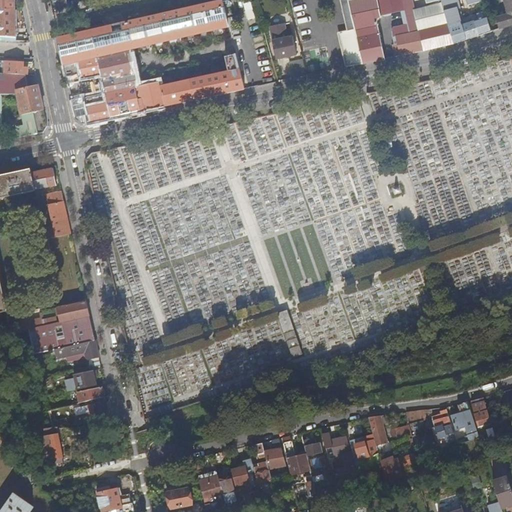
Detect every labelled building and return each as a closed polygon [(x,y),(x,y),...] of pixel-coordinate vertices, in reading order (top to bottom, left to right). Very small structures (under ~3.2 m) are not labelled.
[(0,0),(0,40),(16,41),(16,38),(17,38),(15,0),(0,0)] [(222,0),(58,38),(59,41),(66,77),(81,73),(82,79),(102,74),(103,83),(126,78),(137,76),(132,50),(228,27),(222,0)] [(363,63),(385,58),(378,27),(376,26),(379,18),(381,17),(381,16),(377,0),(344,0),(346,6),(350,6),(355,28),(362,62),(363,63)] [(377,0),(381,16),(404,11),(401,0),(377,0)] [(413,52),(424,50),(420,32),(415,12),(411,0),(401,0),(404,11),(408,25),(394,29),(391,33),(392,37),(393,37),(394,43),(397,42),(398,44),(392,45),(395,57),(413,52)] [(454,43),(491,31),(487,17),(482,19),(481,16),(478,17),(479,20),(472,21),(471,19),(466,21),(466,23),(462,25),(454,0),(467,0),(469,5),(478,2),(479,7),(483,6),(481,0),(441,0),(443,4),(454,43)] [(511,24),(511,0),(504,0),(509,14),(497,18),(500,29),(511,24)] [(424,50),(454,43),(443,4),(415,12),(420,32),(424,50)] [(109,18),(111,24),(121,21),(119,14),(109,17),(109,18)] [(79,31),(103,25),(101,19),(77,25),(79,31)] [(277,59),(297,55),(293,37),(289,38),(286,24),(269,27),(277,59)] [(355,35),(362,62),(355,28),(353,29),(355,35)] [(347,65),(362,62),(355,35),(353,29),(340,32),(347,65)] [(241,90),(244,89),(236,55),(225,57),(229,72),(211,76),(215,96),(241,90)] [(23,67),(23,62),(6,61),(5,68),(5,74),(26,75),(28,75),(28,67),(23,67)] [(17,90),(28,87),(26,75),(5,74),(0,73),(0,94),(1,94),(17,90)] [(126,78),(103,83),(105,93),(122,89),(140,86),(137,76),(126,78)] [(195,100),(215,96),(211,76),(190,80),(191,81),(194,95),(195,100)] [(105,93),(71,100),(73,106),(87,102),(88,107),(85,108),(87,115),(75,117),(76,120),(83,124),(145,111),(174,104),(192,101),(195,100),(194,95),(191,81),(190,80),(162,86),(161,82),(140,87),(140,86),(122,89),(105,93)] [(48,127),(38,85),(28,87),(17,90),(26,127),(18,129),(20,138),(44,133),(48,127)] [(0,198),(36,190),(32,173),(31,169),(18,171),(0,175),(0,312),(7,311),(0,275),(0,198)] [(36,190),(37,196),(47,194),(52,221),(51,221),(52,224),(53,224),(55,224),(54,221),(68,218),(58,172),(53,171),(53,169),(32,173),(36,190)] [(46,239),(72,233),(69,223),(59,225),(52,227),(51,227),(44,228),(46,239)] [(61,322),(90,316),(86,301),(58,308),(61,322)] [(54,349),(95,340),(90,316),(61,322),(45,326),(29,330),(34,354),(54,349)] [(17,333),(29,330),(45,326),(42,318),(15,324),(17,333)] [(303,354),(295,331),(286,334),(293,358),(303,354)] [(86,368),(101,365),(99,358),(95,340),(54,349),(57,359),(66,357),(79,354),(85,353),(86,361),(85,361),(86,368)] [(71,391),(96,385),(94,378),(93,374),(97,374),(97,371),(76,376),(76,378),(68,380),(71,391)] [(77,393),(80,403),(104,398),(102,387),(77,393)] [(492,423),(485,398),(479,400),(471,402),(479,428),(492,423)] [(77,425),(82,424),(109,418),(105,401),(88,405),(89,412),(74,415),(77,425)] [(468,437),(478,435),(468,403),(459,406),(461,414),(451,417),(457,434),(466,432),(468,437)] [(89,412),(88,405),(72,409),(74,415),(89,412)] [(51,422),(70,419),(69,408),(50,410),(51,422)] [(428,423),(426,410),(416,412),(415,413),(406,415),(409,427),(411,439),(411,441),(418,439),(417,435),(425,432),(428,423)] [(456,440),(447,411),(441,413),(442,415),(439,416),(440,419),(433,421),(435,429),(433,430),(438,448),(456,442),(456,440)] [(384,416),(369,419),(370,420),(374,436),(379,455),(393,452),(391,443),(389,443),(385,426),(387,425),(384,416)] [(394,442),(411,439),(409,427),(392,431),(394,442)] [(496,442),(493,430),(486,431),(489,444),(496,442)] [(58,433),(46,436),(41,437),(46,458),(53,457),(54,459),(56,459),(56,461),(60,461),(60,458),(63,457),(58,433)] [(356,467),(355,462),(350,445),(348,445),(346,437),(331,441),(330,434),(322,436),(328,457),(332,456),(331,451),(330,452),(329,449),(333,448),(335,458),(344,456),(343,453),(347,452),(347,454),(345,454),(349,468),(356,467)] [(379,455),(374,436),(350,442),(350,445),(355,462),(379,455)] [(295,458),(291,437),(282,439),(291,476),(311,472),(308,462),(307,455),(295,458)] [(466,437),(456,440),(456,442),(458,448),(468,444),(466,437)] [(316,439),(304,442),(307,455),(308,462),(316,460),(315,455),(324,453),(321,443),(317,444),(316,439)] [(286,467),(279,440),(275,441),(272,441),(275,451),(265,453),(266,456),(267,461),(269,470),(286,467)] [(265,453),(263,444),(254,446),(257,459),(266,456),(265,453)] [(218,473),(213,455),(208,456),(212,474),(203,477),(204,475),(203,470),(198,471),(200,483),(207,511),(212,511),(211,505),(225,501),(228,511),(237,510),(235,503),(238,502),(236,494),(232,479),(229,478),(228,473),(220,475),(219,472),(218,473)] [(386,476),(385,477),(385,479),(389,489),(398,485),(395,476),(405,473),(404,471),(416,466),(412,455),(394,461),(393,457),(381,462),(386,476)] [(198,471),(195,459),(187,461),(192,483),(197,482),(198,484),(200,483),(198,471)] [(253,468),(253,465),(252,461),(243,463),(244,468),(232,471),(232,472),(236,487),(255,482),(252,472),(254,471),(253,468)] [(272,481),(269,470),(267,461),(258,464),(259,466),(253,468),(254,471),(258,485),(260,484),(272,481)] [(451,476),(450,471),(441,474),(443,479),(451,476)] [(232,472),(228,473),(229,478),(232,479),(236,494),(237,493),(237,491),(236,487),(232,472)] [(31,484),(32,485),(37,482),(32,473),(27,476),(27,477),(31,484)] [(317,496),(312,477),(308,478),(310,485),(307,485),(310,494),(313,494),(314,496),(317,496)] [(511,493),(508,480),(493,485),(498,500),(501,510),(511,506),(511,493)] [(273,488),(272,481),(260,484),(262,491),(273,488)] [(173,508),(158,511),(186,511),(193,511),(188,486),(169,490),(173,508)] [(109,488),(97,491),(101,511),(109,511),(115,511),(132,511),(130,496),(120,498),(117,487),(110,489),(109,488)] [(237,491),(237,493),(238,497),(248,494),(246,488),(237,491)] [(15,496),(2,511),(31,511),(33,509),(15,496)] [(485,497),(475,500),(478,511),(485,511),(484,507),(488,506),(485,497)] [(501,510),(498,500),(496,501),(498,506),(493,507),(494,510),(491,511),(496,511),(502,510),(501,510)]
